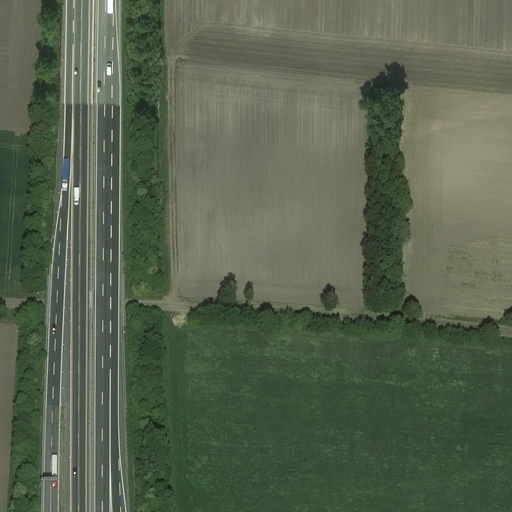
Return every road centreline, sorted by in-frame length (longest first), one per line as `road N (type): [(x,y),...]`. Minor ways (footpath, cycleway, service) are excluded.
road 1 (unclassified): [(511,333),(160,304),(0,302)]
road 2 (motorway): [(78,12),(77,511)]
road 3 (motorway): [(78,12),(70,34),(48,479)]
road 4 (motorway): [(102,359),(105,0)]
road 5 (track): [(173,305),(169,65)]
road 6 (motorway): [(114,511),(112,376),(102,359)]
road 7 (motorway): [(102,511),(102,359)]
